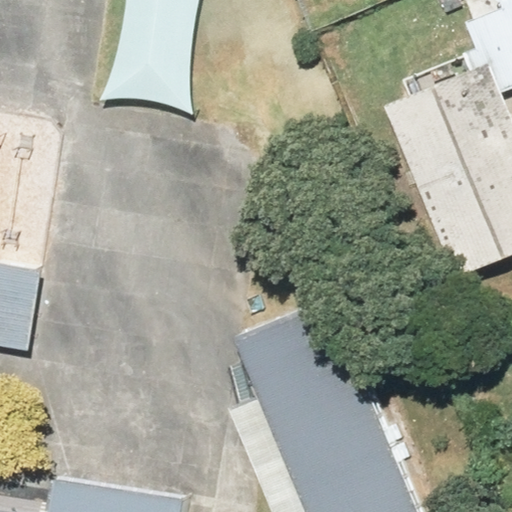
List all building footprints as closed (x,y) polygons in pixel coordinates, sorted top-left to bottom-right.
[(216,0),(128,0),(117,101),(204,111),(216,0)] [(511,60),(511,58),(406,99),(474,272),(511,256),(511,60)] [(59,274),(0,261),(0,354),(40,363),(59,274)] [(437,511),(345,298),(253,338),(328,511),(437,511)] [(185,511),(64,495),(61,511),(185,511)]
